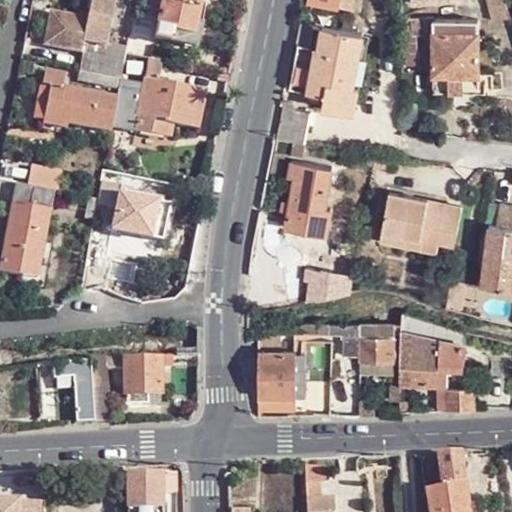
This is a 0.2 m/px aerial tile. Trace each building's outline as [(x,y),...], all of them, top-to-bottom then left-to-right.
[(100,77),(121,81),(124,65),(126,56),(127,51),(106,47),(114,0),(91,0),(87,22),(51,15),(44,48),(83,55),(79,73),(100,77)] [(160,0),(160,3),(163,4),(155,40),(198,50),(208,7),(201,6),(202,0),(160,0)] [(310,0),(310,2),(338,8),(340,0),(310,0)] [(489,0),(496,22),(511,17),(506,0),(489,0)] [(330,42),(319,40),(309,84),(335,89),(333,96),(343,97),(341,107),(372,112),(378,85),(372,84),(382,30),(333,21),(330,42)] [(405,35),(404,51),(419,52),(419,38),(434,38),(434,94),(478,95),(479,25),(434,23),(434,21),(407,21),(407,35),(405,35)] [(160,85),(163,64),(126,56),(124,65),(135,67),(132,81),(144,83),(140,97),(133,95),(119,92),(117,102),(112,131),(165,140),(168,126),(198,132),(205,92),(160,85)] [(135,67),(124,65),(121,81),(121,85),(134,86),(133,95),(140,97),(144,83),(132,81),(135,67)] [(97,88),(100,77),(79,73),(77,83),(97,88)] [(34,120),(111,136),(112,131),(117,102),(65,90),(67,79),(45,75),(43,87),(40,86),(34,120)] [(121,85),(121,81),(100,77),(97,88),(119,92),(119,91),(121,85)] [(119,92),(133,95),(134,86),(121,85),(119,91),(119,92)] [(282,102),(275,140),(278,141),(295,142),(305,144),(307,144),(311,116),(293,112),(294,104),(282,102)] [(288,157),(276,156),(271,181),(283,183),(288,157)] [(333,168),(293,162),(291,174),(295,175),(288,229),(328,236),(331,209),(327,209),(333,168)] [(56,191),(59,192),(64,173),(33,166),(30,187),(56,191)] [(111,197),(119,200),(121,194),(127,195),(128,187),(114,184),(111,197)] [(30,187),(18,185),(0,272),(39,279),(56,191),(30,187)] [(382,238),(407,243),(408,235),(440,240),(457,242),(462,205),(443,201),(441,213),(426,211),(428,200),(389,193),(382,238)] [(121,194),(119,200),(112,230),(164,243),(173,206),(127,195),(121,194)] [(86,219),(95,220),(99,199),(90,197),(86,219)] [(443,201),(428,200),(426,211),(441,213),(443,201)] [(511,206),(503,206),(499,227),(492,226),(482,287),(511,291),(511,206)] [(408,235),(407,243),(439,248),(440,240),(408,235)] [(314,283),(311,302),(353,294),(358,266),(337,263),(336,275),(311,271),(308,283),(314,283)] [(403,313),(400,327),(401,341),(434,342),(436,325),(403,313)] [(309,325),(296,329),(296,334),(345,335),(345,325),(309,325)] [(361,326),(345,325),(345,335),(346,355),(361,355),(361,336),(361,326)] [(453,383),(464,332),(436,325),(434,342),(401,341),(402,386),(453,383)] [(361,355),(361,361),(396,363),(397,337),(361,336),(361,355)] [(308,354),(261,352),(260,410),(299,410),(299,397),(307,397),(308,354)] [(173,370),(173,355),(162,356),(162,370),(173,370)] [(90,356),(76,358),(77,382),(92,381),(90,356)] [(90,356),(92,381),(92,392),(93,396),(94,402),(109,399),(107,370),(106,356),(90,356)] [(123,357),(106,356),(107,370),(123,369),(123,357)] [(162,356),(123,357),(123,369),(123,394),(125,394),(149,395),(161,395),(162,370),(162,356)] [(449,410),(475,409),(475,389),(449,390),(449,410)] [(149,395),(125,394),(124,405),(148,407),(149,395)] [(75,398),(76,425),(95,425),(94,402),(93,396),(84,397),(75,398)] [(472,511),(462,454),(440,455),(446,488),(429,490),(432,511),(472,511)] [(329,480),(328,465),(307,466),(309,482),(321,482),(329,480)] [(129,474),(130,510),(165,509),(165,473),(129,474)] [(165,509),(130,510),(130,511),(176,511),(177,473),(165,473),(165,509)] [(323,497),(321,482),(309,482),(310,499),(323,497)] [(310,499),(310,511),(337,511),(335,496),(323,497),(310,499)] [(0,499),(0,511),(26,511),(28,501),(0,499)]
